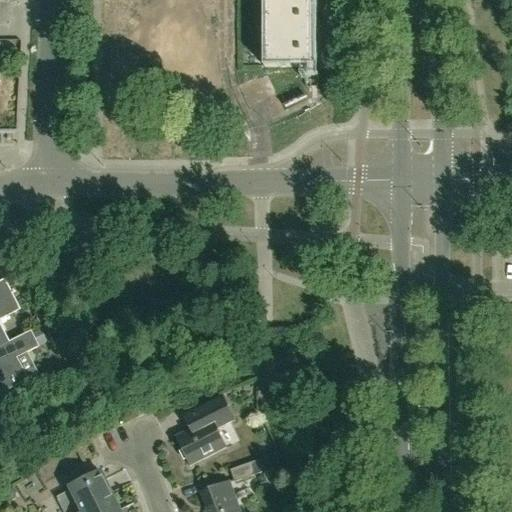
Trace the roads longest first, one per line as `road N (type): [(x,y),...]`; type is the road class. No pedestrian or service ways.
road 1 (unclassified): [(401,181),(49,188)]
road 2 (tertiary): [(448,511),(442,179)]
road 3 (tertiary): [(401,181),(409,511)]
road 4 (unclassified): [(49,188),(49,0)]
road 5 (tertiary): [(406,0),(401,181)]
road 6 (tertiary): [(442,179),(437,0)]
